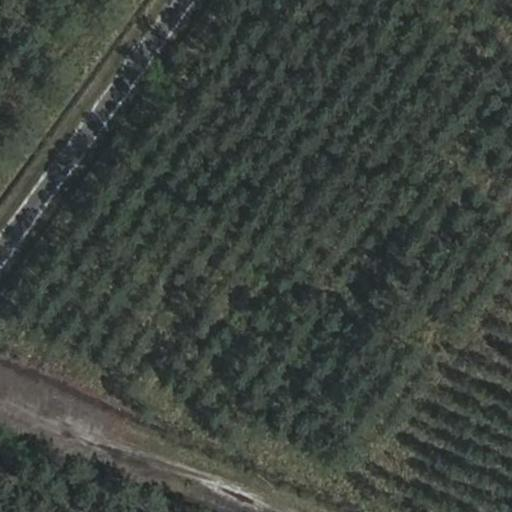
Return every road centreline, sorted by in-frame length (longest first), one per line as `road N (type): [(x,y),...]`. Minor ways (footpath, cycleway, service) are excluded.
road 1 (unclassified): [(199,0),(0,276)]
road 2 (track): [(254,511),(0,403)]
